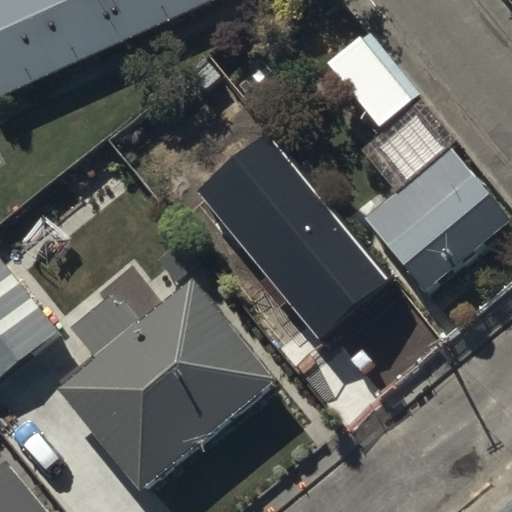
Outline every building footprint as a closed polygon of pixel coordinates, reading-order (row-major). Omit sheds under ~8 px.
[(0,0),(0,92),(204,0),(0,0)] [(395,192),(369,213),(429,286),(511,219),(430,120),(374,166),(395,192)] [(269,122),(193,188),(321,341),(398,277),(269,122)] [(0,251),(0,377),(61,328),(0,251)] [(97,350),(57,385),(145,487),(277,373),(193,277),(142,321),(115,290),(75,325),(97,350)] [(0,511),(54,511),(0,449),(0,511)]
